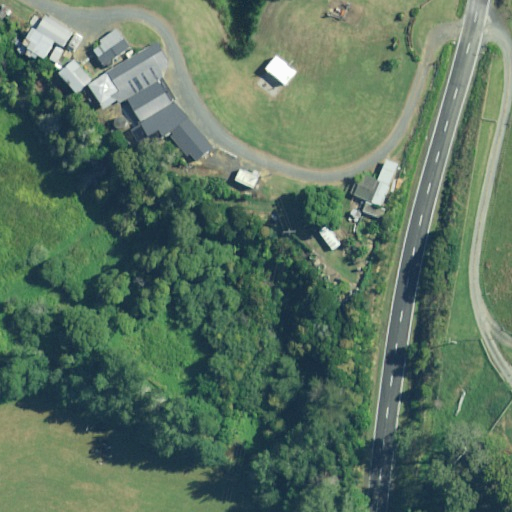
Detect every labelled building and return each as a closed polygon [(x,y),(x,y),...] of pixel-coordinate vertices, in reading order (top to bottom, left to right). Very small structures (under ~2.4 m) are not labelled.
[(15,10),(8,4),(0,14),(0,15),(6,20),(15,10)] [(30,55),(38,60),(40,56),(46,60),(57,41),(66,46),(72,35),(37,14),(30,26),(35,29),(26,45),(33,49),(30,55)] [(132,46),(119,29),(94,48),(108,65),(132,46)] [(108,69),(110,73),(91,85),(107,108),(120,100),(123,104),(129,99),(145,123),(132,131),(136,138),(131,141),(136,149),(155,137),(158,142),(168,135),(178,137),(195,162),(215,149),(197,122),(195,124),(160,72),(174,63),(159,40),(138,54),(136,51),(108,69)] [(95,80),(77,60),(62,73),(80,93),(95,80)] [(278,60),(269,71),(283,81),(291,71),(278,60)] [(388,160),(380,178),(393,184),(401,165),(388,160)] [(369,201),(388,210),(398,186),(393,184),(380,178),(361,170),(351,193),(369,201)] [(367,223),(361,235),(374,241),(388,210),(369,201),(361,220),(367,223)]
